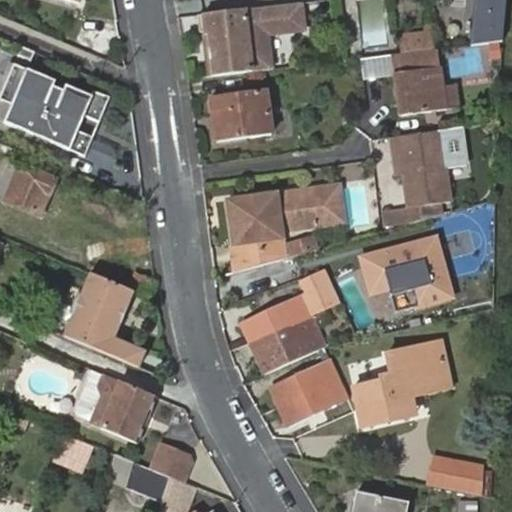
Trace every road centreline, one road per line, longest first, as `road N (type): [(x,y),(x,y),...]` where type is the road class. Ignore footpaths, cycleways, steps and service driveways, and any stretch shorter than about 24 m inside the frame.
road 1 (residential): [(146,0),(200,349),(234,434),(283,511)]
road 2 (unknown): [(174,178),(347,151),(381,102)]
